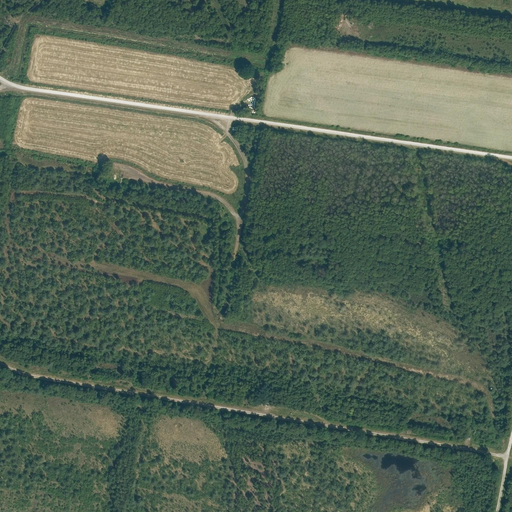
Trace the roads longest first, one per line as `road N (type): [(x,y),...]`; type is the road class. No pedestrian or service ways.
road 1 (track): [(511,456),(0,362)]
road 2 (track): [(0,76),(31,87),(511,157)]
road 3 (track): [(196,110),(233,139),(247,163),(236,254)]
road 4 (track): [(239,237),(228,205),(214,196),(128,179)]
